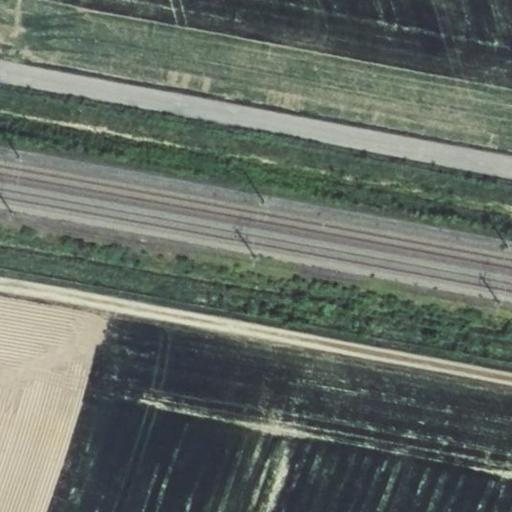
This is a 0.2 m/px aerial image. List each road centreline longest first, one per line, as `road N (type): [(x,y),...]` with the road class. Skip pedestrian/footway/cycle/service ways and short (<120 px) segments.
road 1 (unclassified): [(0,69),(511,167)]
road 2 (track): [(0,285),(511,379)]
